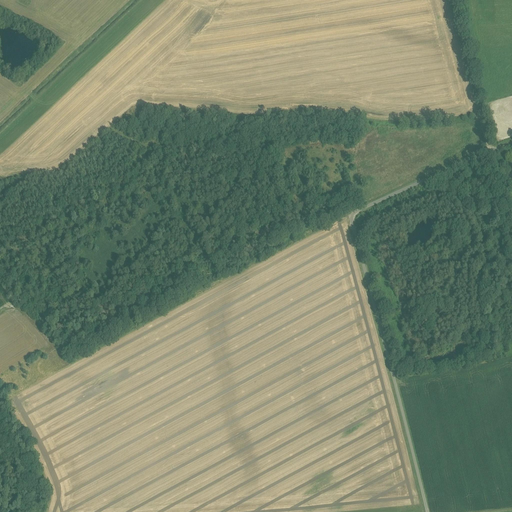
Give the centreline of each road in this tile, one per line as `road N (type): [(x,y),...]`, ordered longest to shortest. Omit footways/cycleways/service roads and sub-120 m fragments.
road 1 (unclassified): [(511,143),(352,216),(427,511)]
road 2 (track): [(511,234),(453,0)]
